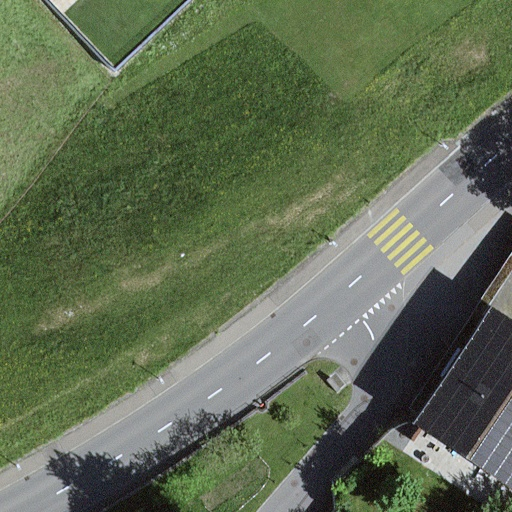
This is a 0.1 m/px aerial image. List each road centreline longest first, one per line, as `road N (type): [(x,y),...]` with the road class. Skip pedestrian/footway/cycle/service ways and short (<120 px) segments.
road 1 (tertiary): [(26,511),(219,392),(349,288)]
road 2 (residential): [(291,511),(378,409),(376,344),(349,288)]
road 3 (tertiary): [(349,288),(511,144)]
